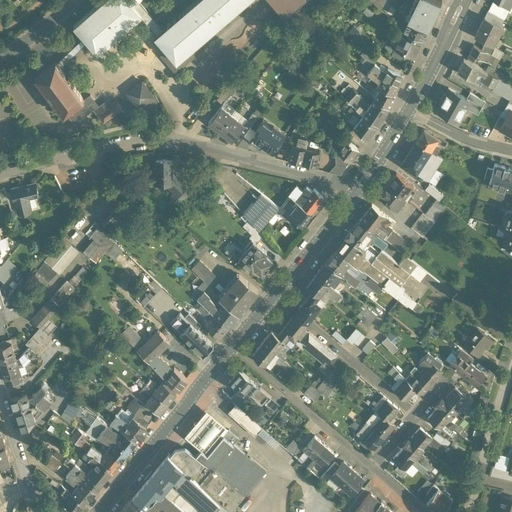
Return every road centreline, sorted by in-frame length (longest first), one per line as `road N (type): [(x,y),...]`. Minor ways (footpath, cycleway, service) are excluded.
road 1 (residential): [(356,191),(170,140),(0,174)]
road 2 (secondary): [(98,511),(232,347)]
road 3 (residential): [(275,295),(416,415)]
road 4 (residential): [(371,467),(232,347)]
road 5 (residential): [(469,511),(511,358)]
road 6 (secondary): [(275,295),(356,191)]
road 7 (secondary): [(409,109),(463,0)]
